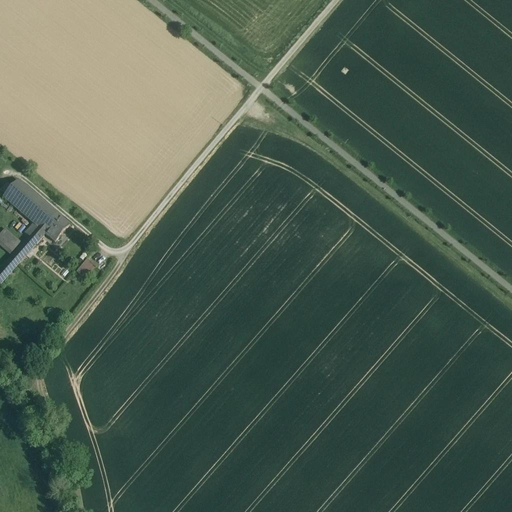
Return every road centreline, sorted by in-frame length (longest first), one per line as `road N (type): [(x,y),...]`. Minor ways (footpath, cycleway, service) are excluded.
road 1 (unclassified): [(338,0),(127,250)]
road 2 (track): [(127,250),(40,368),(83,511)]
road 3 (unknown): [(235,214),(175,290),(127,250)]
